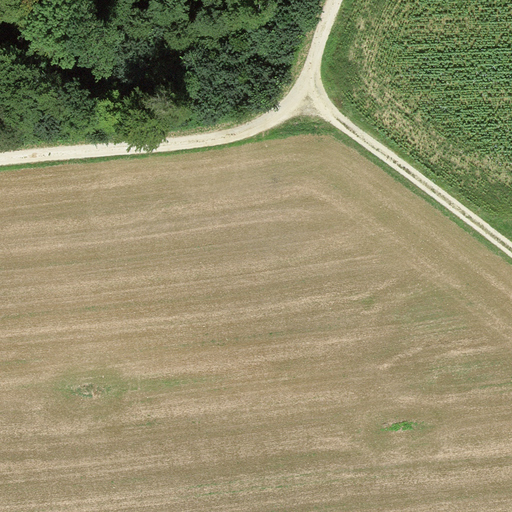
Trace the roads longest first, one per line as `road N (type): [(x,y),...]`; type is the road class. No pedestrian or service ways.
road 1 (track): [(331,0),(298,92),(246,135),(0,158)]
road 2 (track): [(511,254),(298,92)]
